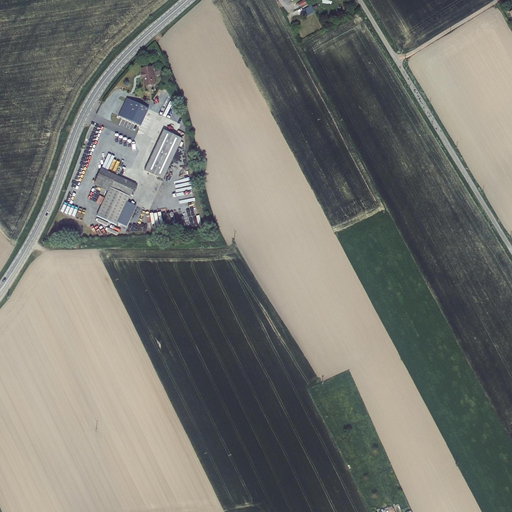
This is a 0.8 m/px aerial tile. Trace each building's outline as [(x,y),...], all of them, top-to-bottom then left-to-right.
[(311,5),(303,10),(307,16),(314,11),(311,5)] [(155,66),(145,68),(148,82),(158,80),(155,66)] [(130,98),(122,115),(143,125),(151,108),(130,98)] [(147,170),(166,179),(185,138),(166,129),(147,170)] [(113,186),(100,215),(119,224),(120,222),(130,201),(133,195),(133,196),(139,184),(104,168),(99,180),(113,186)] [(139,205),(130,201),(120,222),(129,226),(139,205)]
